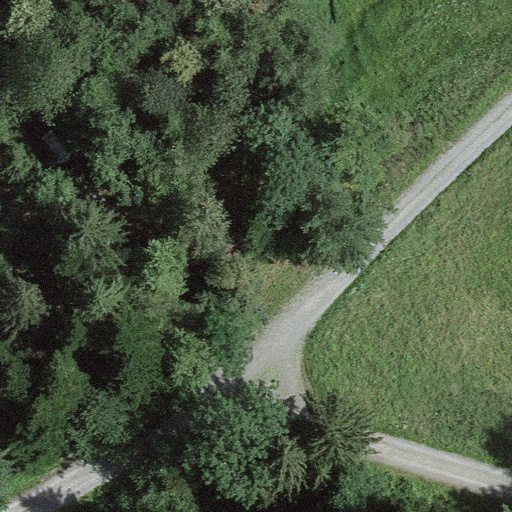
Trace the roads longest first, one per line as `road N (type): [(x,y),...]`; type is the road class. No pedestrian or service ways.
road 1 (track): [(218,405),(511,134)]
road 2 (track): [(0,112),(218,405)]
road 3 (track): [(218,405),(511,481)]
road 4 (track): [(14,511),(218,405)]
